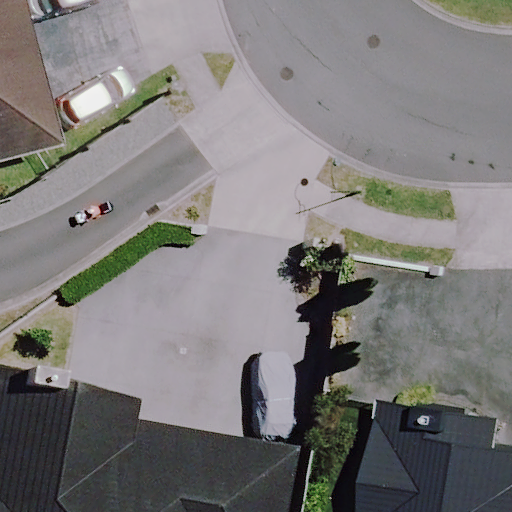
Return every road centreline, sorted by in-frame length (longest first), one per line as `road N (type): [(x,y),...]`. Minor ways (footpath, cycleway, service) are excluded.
road 1 (residential): [(334,46),(0,257)]
road 2 (residential): [(334,46),(441,94),(511,105)]
